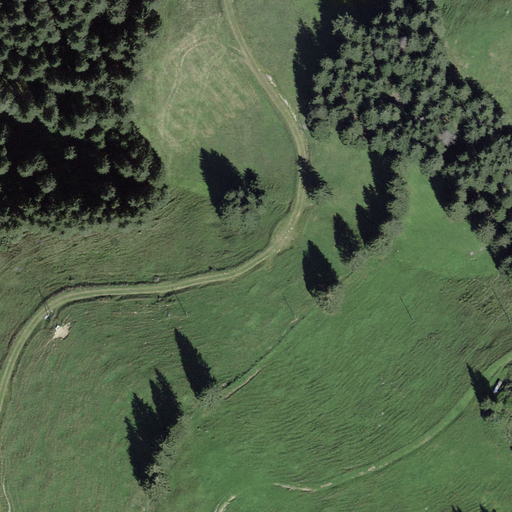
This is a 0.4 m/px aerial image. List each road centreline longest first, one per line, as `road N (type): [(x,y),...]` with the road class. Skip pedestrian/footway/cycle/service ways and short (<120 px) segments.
road 1 (track): [(0,402),(10,354),(48,308),(79,292),(171,289),(237,275),(280,242),(304,187),(304,132),(270,89),(232,0)]
road 2 (track): [(232,511),(262,471),(306,488),(354,486),(467,401),(511,356)]
